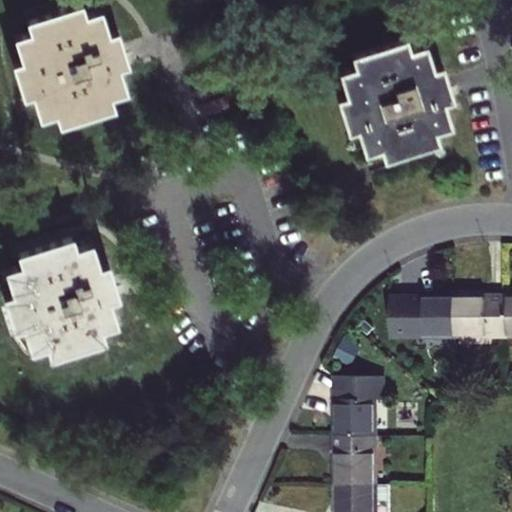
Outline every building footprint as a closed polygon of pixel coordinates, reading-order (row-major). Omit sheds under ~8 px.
[(116,107),(112,97),(129,92),(121,68),(130,65),(120,31),(111,34),(103,10),(87,15),(84,3),(28,20),(31,32),(15,37),(23,61),(14,63),(24,97),(33,94),(40,119),(56,114),(59,125),(116,107)] [(426,45),(411,50),(407,38),(352,55),(356,68),(341,72),(348,96),(339,99),(349,133),(359,130),(366,153),(382,149),(385,160),(440,143),(437,131),(452,126),(445,103),(453,100),(442,66),(434,69),(426,45)] [(78,247),(74,235),(19,253),(22,264),(6,269),(13,293),(4,297),(14,330),(23,327),(31,351),(47,345),(51,357),(106,340),(103,329),(119,323),(112,300),(120,297),(115,280),(110,264),(102,266),(94,242),(78,247)] [(457,334),(456,295),(428,295),(392,295),(392,334),(457,334)] [(456,295),(457,334),(507,334),(506,295),(482,295),(456,295)] [(384,376),(336,377),(336,410),(336,435),(374,435),(373,398),(384,399),(384,376)] [(374,484),(374,435),(336,435),(336,460),(336,484),(374,484)] [(389,511),(388,484),(374,484),(336,484),(336,509),(336,511),(389,511)]
